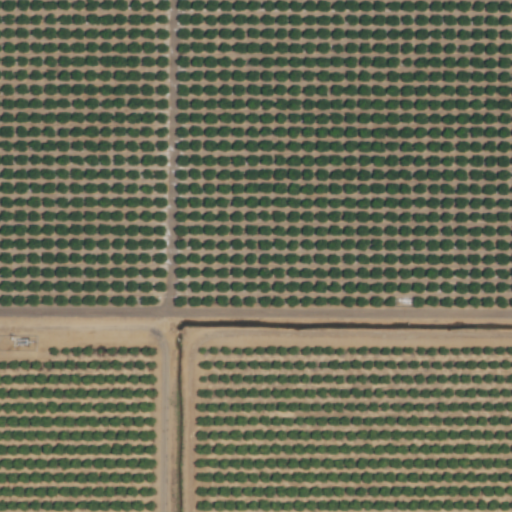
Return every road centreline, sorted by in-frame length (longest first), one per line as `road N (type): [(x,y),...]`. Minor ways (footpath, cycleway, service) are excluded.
road 1 (track): [(0,315),(176,316),(180,0)]
road 2 (track): [(173,511),(176,316)]
